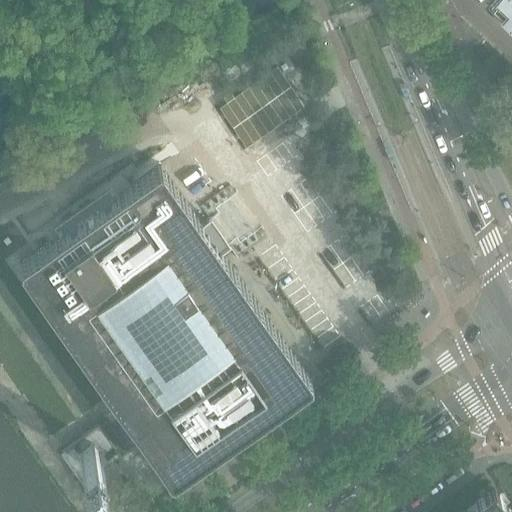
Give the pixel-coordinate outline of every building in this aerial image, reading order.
[(275,66),(218,106),(247,145),(263,133),(274,148),(294,135),(283,119),(289,115),(303,104),(285,78),(275,66)] [(21,263),(19,264),(32,281),(125,415),(143,440),(168,476),(169,477),(170,476),(171,477),(172,477),(178,473),(193,462),(194,461),(196,460),(199,465),(207,459),(214,454),(211,450),(213,448),(214,447),(227,438),(271,407),(286,397),(287,396),(310,380),(309,378),(310,377),(300,362),(294,354),(271,322),(222,252),(220,250),(211,236),(202,223),(201,222),(191,208),(161,165),(159,166),(158,164),(145,174),(141,176),(130,184),(48,242),(36,250),(33,252),(20,261),(21,263)] [(97,426),(96,426),(103,436),(113,429),(111,426),(105,419),(104,420),(104,421),(97,426)] [(78,450),(78,452),(81,453),(87,461),(86,464),(89,465),(89,462),(98,456),(101,456),(101,454),(98,453),(92,445),(93,442),(91,442),(90,445),(81,450),(78,450)] [(511,511),(494,488),(464,511),(511,511)]
